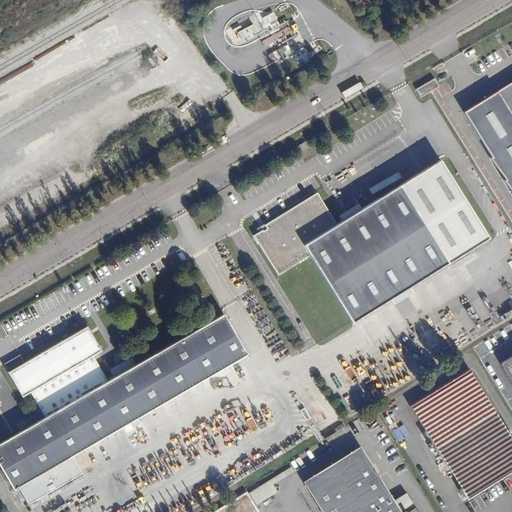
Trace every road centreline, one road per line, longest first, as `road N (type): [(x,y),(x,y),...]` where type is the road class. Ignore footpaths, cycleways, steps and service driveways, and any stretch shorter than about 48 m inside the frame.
road 1 (tertiary): [(0,287),(496,0)]
road 2 (unknown): [(130,511),(281,424),(287,394),(268,371)]
road 3 (unknown): [(198,66),(0,187)]
road 4 (unknown): [(198,66),(174,40),(124,20),(0,87)]
road 5 (unknown): [(297,511),(290,480),(361,435),(415,511)]
